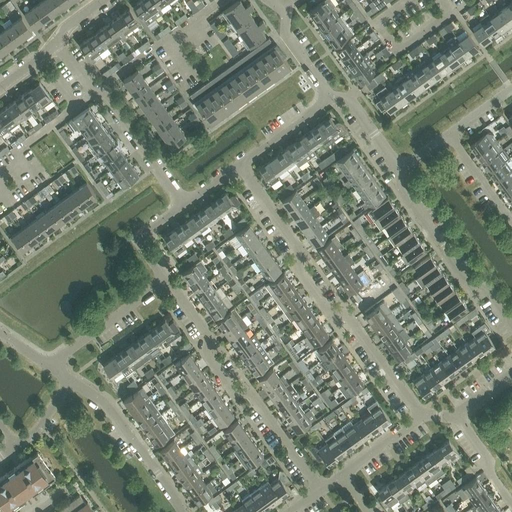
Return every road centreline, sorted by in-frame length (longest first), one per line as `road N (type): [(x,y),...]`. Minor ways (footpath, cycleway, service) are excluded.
road 1 (residential): [(421,416),(296,266),(297,247),(238,163)]
road 2 (residential): [(324,489),(249,392),(230,388),(204,353),(202,327),(165,280)]
road 3 (residential): [(183,205),(58,43)]
road 4 (residential): [(511,324),(481,283),(465,278),(397,183),(398,170)]
road 5 (residential): [(182,511),(107,406),(69,378)]
road 6 (residential): [(50,365),(165,280)]
